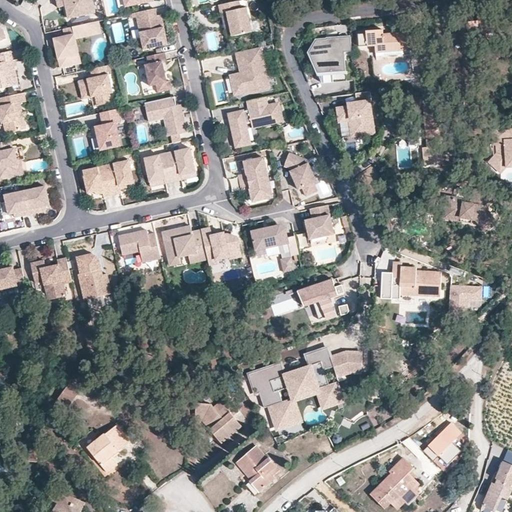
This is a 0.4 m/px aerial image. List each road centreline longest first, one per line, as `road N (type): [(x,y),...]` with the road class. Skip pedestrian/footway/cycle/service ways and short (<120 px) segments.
road 1 (residential): [(371,243),(288,61),(284,25),(431,0)]
road 2 (residential): [(274,511),(321,472),(417,424),(511,317)]
road 3 (residential): [(75,226),(35,25),(0,3)]
road 4 (residential): [(176,0),(214,173),(207,194)]
road 5 (unknown): [(464,511),(483,472),(477,361)]
road 6 (residential): [(207,194),(75,226)]
